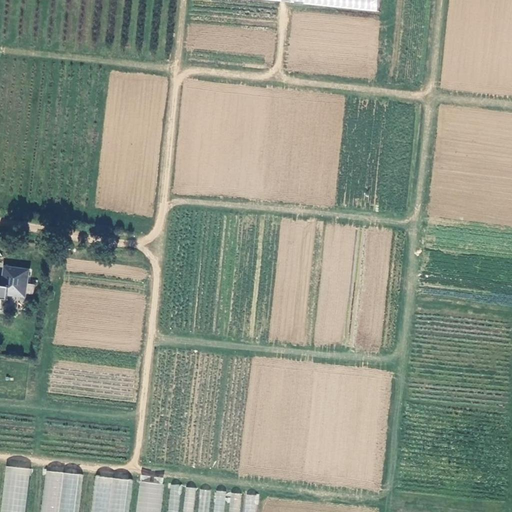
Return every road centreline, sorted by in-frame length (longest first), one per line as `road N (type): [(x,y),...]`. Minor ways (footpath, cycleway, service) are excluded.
road 1 (track): [(0,456),(386,493),(427,95)]
road 2 (track): [(0,222),(137,244),(153,269),(511,310)]
road 3 (track): [(511,104),(0,48)]
